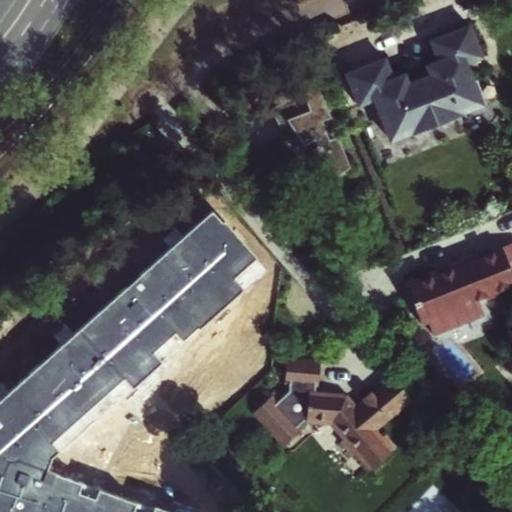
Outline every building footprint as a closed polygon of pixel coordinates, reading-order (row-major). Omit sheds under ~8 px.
[(390,137),(479,101),(463,61),(480,54),(467,23),(429,38),(437,59),(427,63),(430,72),(406,81),(403,73),(392,77),(384,57),(346,72),(358,104),(374,98),(390,137)] [(316,82),(268,105),(278,125),(286,122),(291,129),(283,136),(328,175),(348,163),(335,132),(326,135),(323,128),(332,122),(316,82)] [(0,511),(170,511),(47,469),(58,435),(123,377),(129,384),(160,357),(153,350),(174,332),(180,339),(243,283),(237,276),(256,258),(211,208),(0,396),(0,511)] [(511,240),(500,245),(511,274),(511,240)] [(477,295),(511,280),(511,274),(500,245),(453,264),(456,271),(442,276),(439,269),(412,280),(415,287),(409,289),(417,311),(424,308),(426,315),(432,329),(483,309),(477,295)] [(412,280),(406,282),(409,289),(415,287),(412,280)] [(424,308),(417,311),(420,317),(426,315),(424,308)] [(374,471),(400,449),(388,435),(384,438),(377,430),(414,399),(396,377),(376,394),(373,391),(363,400),(366,403),(358,410),(348,400),(320,398),(323,363),(288,361),(287,389),(292,389),(292,395),(281,404),(276,398),(255,415),(284,449),(305,431),(300,425),(304,422),(334,424),(347,440),(344,443),(356,457),(360,453),(374,471)]
